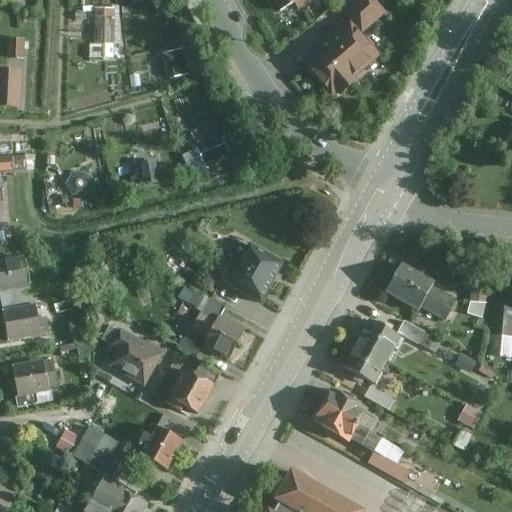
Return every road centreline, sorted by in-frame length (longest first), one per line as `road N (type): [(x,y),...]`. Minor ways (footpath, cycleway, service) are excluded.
road 1 (tertiary): [(383,185),(195,511)]
road 2 (residential): [(383,185),(335,159),(268,98),(211,0)]
road 3 (tertiary): [(487,0),(383,185)]
road 4 (residential): [(383,185),(445,218),(511,229)]
